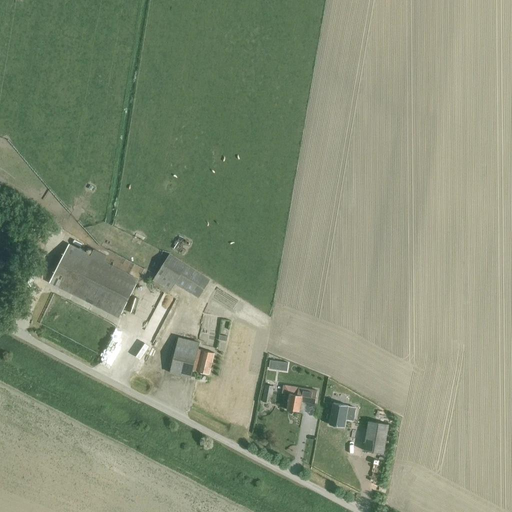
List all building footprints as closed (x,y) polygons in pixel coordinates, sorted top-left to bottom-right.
[(138,280),(103,262),(106,257),(93,251),(91,256),(69,245),(49,283),(118,318),(138,280)] [(0,267),(1,268),(8,254),(0,250),(0,267)] [(175,283),(192,293),(200,298),(210,281),(168,255),(153,280),(170,291),(175,283)] [(139,312),(146,296),(136,292),(129,308),(139,312)] [(171,308),(175,299),(165,296),(162,305),(171,308)] [(214,354),(202,351),(197,350),(199,343),(175,338),(166,373),(190,378),(192,371),(208,375),(214,354)] [(273,357),(271,366),(289,369),(291,359),(273,357)] [(277,381),(279,373),(270,371),(268,380),(277,381)] [(263,402),(270,403),(273,387),(265,385),(263,402)] [(314,404),(317,391),(298,388),(297,395),(285,393),(282,408),(299,411),(300,401),(314,404)] [(356,408),(348,407),(348,406),(334,403),(330,425),(344,428),(346,420),(354,421),(356,408)] [(364,451),(383,454),(389,425),(369,421),(364,451)]
